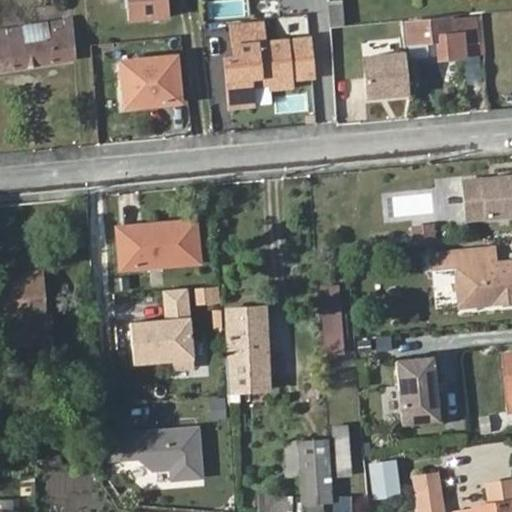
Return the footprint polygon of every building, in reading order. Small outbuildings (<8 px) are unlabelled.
[(168,0),(124,0),(127,26),(171,21),(168,0)] [(327,0),(326,0),(329,27),(345,25),(342,0),(327,0)] [(482,15),(401,23),(404,45),(435,42),(436,61),(486,56),(482,15)] [(3,27),(0,26),(0,68),(72,60),(69,20),(62,21),(62,25),(46,27),(46,22),(20,25),(20,30),(5,31),(3,27)] [(231,28),(232,47),(233,59),(222,59),(226,109),(250,106),(249,92),(248,87),(269,85),(269,90),(289,88),(288,80),(310,78),(306,40),(262,44),(260,25),(231,28)] [(412,61),(433,62),(434,49),(413,47),(412,61)] [(404,52),(362,56),(366,100),(408,96),(404,52)] [(118,60),(122,106),(178,100),(173,54),(118,60)] [(466,220),(511,215),(511,176),(495,178),(496,182),(489,183),(485,179),(463,181),(466,220)] [(376,218),(386,218),(385,200),(375,201),(373,183),(341,186),(347,244),(378,242),(376,218)] [(433,219),(412,225),(416,243),(438,237),(433,219)] [(118,226),(120,267),(197,261),(195,221),(194,220),(118,226)] [(428,269),(452,267),(459,266),(461,279),(454,279),(456,304),(489,300),(489,302),(511,300),(511,258),(490,261),(489,246),(427,253),(428,269)] [(459,266),(452,267),(454,279),(461,279),(459,266)] [(42,318),(40,274),(0,276),(0,296),(2,319),(7,319),(8,344),(48,342),(46,318),(42,318)] [(316,286),(324,345),(345,343),(338,283),(316,286)] [(217,284),(192,287),(195,305),(220,302),(217,284)] [(165,318),(130,320),(133,361),(173,357),(193,356),(187,286),(163,287),(165,318)] [(455,293),(436,292),(435,306),(454,307),(455,293)] [(228,388),(266,386),(264,356),(262,307),(227,308),(229,357),(226,357),(228,388)] [(511,351),(501,353),(507,412),(511,411),(511,351)] [(429,355),(393,361),(403,425),(440,419),(429,355)] [(173,357),(174,366),(194,365),(193,356),(173,357)] [(227,418),(224,395),(207,398),(210,420),(227,418)] [(199,476),(196,427),(102,433),(104,458),(136,456),(150,468),(168,467),(169,478),(199,476)] [(335,490),(328,431),(295,434),(301,495),(335,490)] [(60,447),(40,449),(43,475),(63,473),(60,447)] [(404,491),(400,461),(379,464),(383,495),(404,491)] [(420,472),(427,509),(450,505),(445,469),(420,472)] [(480,505),(480,511),(511,511),(511,480),(494,484),(497,502),(480,505)] [(265,493),(263,511),(291,511),(293,495),(265,493)]
